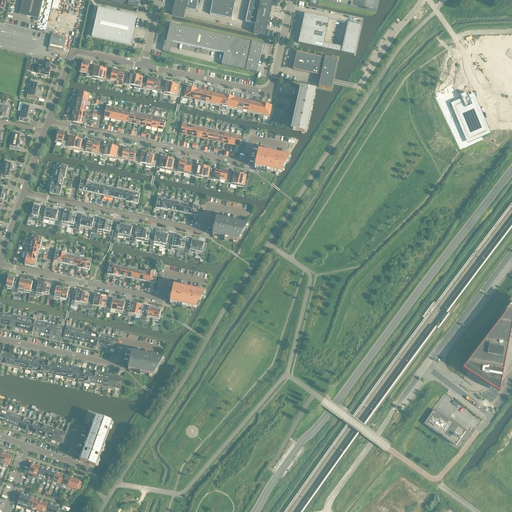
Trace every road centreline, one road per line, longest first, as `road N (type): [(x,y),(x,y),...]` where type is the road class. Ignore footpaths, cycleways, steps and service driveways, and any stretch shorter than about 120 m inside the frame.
road 1 (residential): [(95,131),(244,164),(249,144)]
road 2 (residential): [(71,202),(202,231),(207,212)]
road 3 (residential): [(48,120),(72,51),(144,66)]
road 4 (unclassified): [(511,252),(425,366)]
road 5 (residential): [(47,273),(161,298),(165,278)]
road 6 (residential): [(144,66),(270,93)]
road 7 (track): [(395,407),(325,511)]
road 8 (residential): [(0,338),(120,364)]
